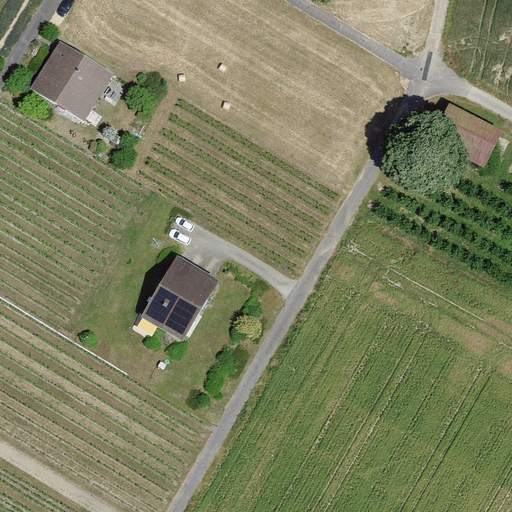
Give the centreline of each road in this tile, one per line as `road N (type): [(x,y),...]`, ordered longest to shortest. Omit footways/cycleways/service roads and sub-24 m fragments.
road 1 (residential): [(174,511),(426,76)]
road 2 (residential): [(295,0),(426,76)]
